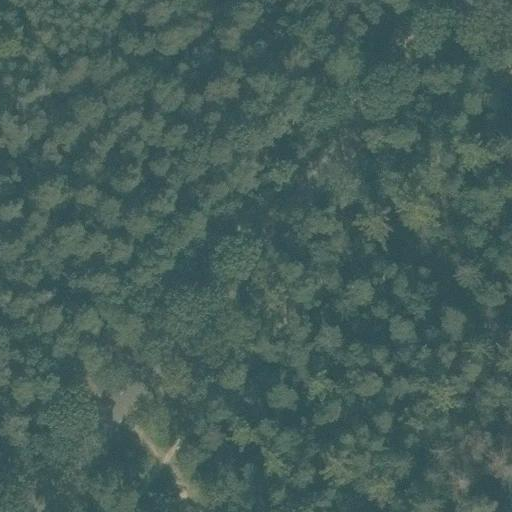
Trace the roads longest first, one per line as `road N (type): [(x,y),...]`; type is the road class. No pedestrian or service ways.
road 1 (secondary): [(38,511),(473,0)]
road 2 (track): [(0,313),(98,364),(155,374),(165,464)]
